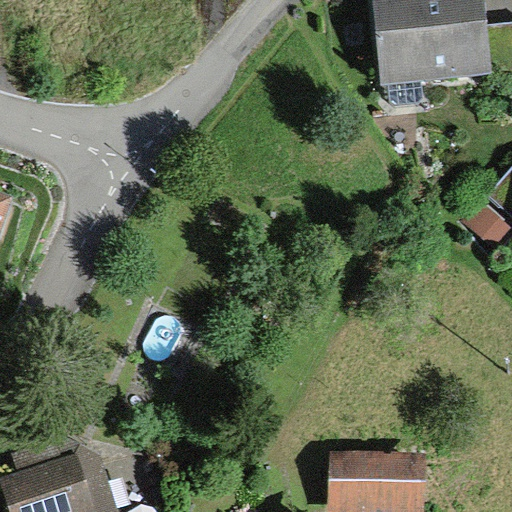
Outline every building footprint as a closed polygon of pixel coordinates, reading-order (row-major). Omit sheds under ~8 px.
[(485,0),(371,0),(378,81),(511,70),(511,21),(487,23),(485,0)] [(511,166),(487,193),(511,216),(511,166)] [(486,246),(506,229),(479,198),(458,215),(486,246)] [(323,511),(409,511),(410,452),(360,451),(360,434),(325,433),(323,511)] [(0,489),(0,511),(101,511),(83,460),(0,489)]
